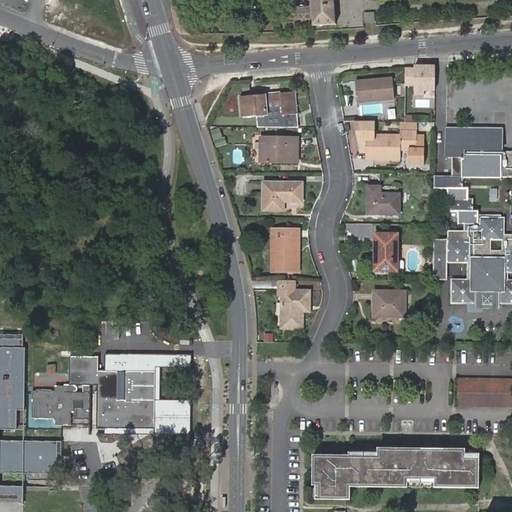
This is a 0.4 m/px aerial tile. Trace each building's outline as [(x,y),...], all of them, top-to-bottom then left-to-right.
[(313,0),(315,24),(338,23),(336,0),(313,0)] [(182,31),(184,33),(187,33),(192,34),(183,6),(179,4),(173,9),(180,29),(182,31)] [(366,22),(376,22),(375,12),(365,13),(366,22)] [(435,69),(415,68),(415,71),(405,71),(405,87),(414,88),(414,97),(424,97),(424,93),(435,93),(435,69)] [(368,86),(355,87),(357,105),(395,102),(392,80),(368,82),(368,86)] [(367,161),(387,161),(387,154),(392,155),(392,162),(401,161),(401,151),(412,152),(412,166),(425,166),(425,136),(418,136),(418,135),(400,134),(400,138),(376,138),(376,134),(376,124),(356,124),(360,143),(367,143),(367,161)] [(400,126),(400,134),(418,135),(418,126),(400,126)] [(464,231),(504,231),(504,222),(483,221),(483,225),(480,225),(480,213),(474,213),(474,203),(469,202),(469,191),(464,191),(464,181),(502,181),(502,179),(511,179),(511,162),(502,162),(502,154),(503,130),(447,130),(446,159),(453,159),(452,179),(434,179),(434,190),(448,191),(448,203),(451,203),(450,214),(457,214),(457,224),(464,225),(464,231)] [(275,159),(297,159),(297,140),(268,139),(268,143),(261,143),(260,165),(275,165),(275,159)] [(511,162),(511,153),(502,154),(502,162),(511,162)] [(303,185),(264,184),(263,212),(283,212),(283,203),(303,203),(303,185)] [(381,195),(368,195),(368,217),(400,218),(400,198),(381,197),(381,195)] [(511,236),(504,236),(504,231),(464,231),(464,233),(448,232),(448,263),(469,264),(468,283),(454,283),(454,304),(475,304),(475,291),(503,291),(503,304),(511,304),(511,236)] [(300,274),(300,254),(294,254),(294,232),(273,232),(272,260),(277,260),(277,274),(300,274)] [(376,236),(375,259),(379,259),(379,273),(398,274),(399,237),(376,236)] [(295,283),(279,282),(279,293),(284,293),(283,299),(284,330),(304,330),(303,313),(303,308),(311,308),(311,294),(295,293),(295,283)] [(375,319),(406,320),(406,294),(375,294),(375,319)] [(91,409),(98,409),(97,428),(155,429),(155,372),(98,371),(98,356),(70,356),(70,385),(65,385),(65,386),(56,386),(55,391),(33,390),(24,386),(24,335),(0,333),(0,501),(25,502),(25,491),(57,491),(58,473),(58,442),(25,441),(24,428),(61,430),(62,425),(72,424),(72,413),(75,413),(75,409),(82,409),(82,410),(82,411),(83,412),(84,412),(85,412),(91,412),(91,409)] [(511,407),(511,379),(459,379),(458,406),(511,407)] [(351,486),(409,487),(409,483),(437,483),(437,487),(480,488),(481,449),(352,447),(351,456),(314,456),(313,499),(351,500),(351,486)]
